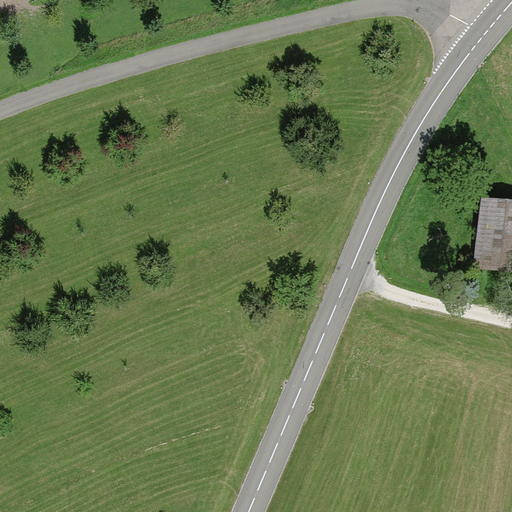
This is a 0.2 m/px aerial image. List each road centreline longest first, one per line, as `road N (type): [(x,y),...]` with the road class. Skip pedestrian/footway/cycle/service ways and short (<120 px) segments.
road 1 (tertiary): [(250,511),(382,201),(417,132),(483,36)]
road 2 (unclassified): [(483,36),(432,5),(395,2),(0,108)]
road 3 (track): [(349,280),(511,322)]
